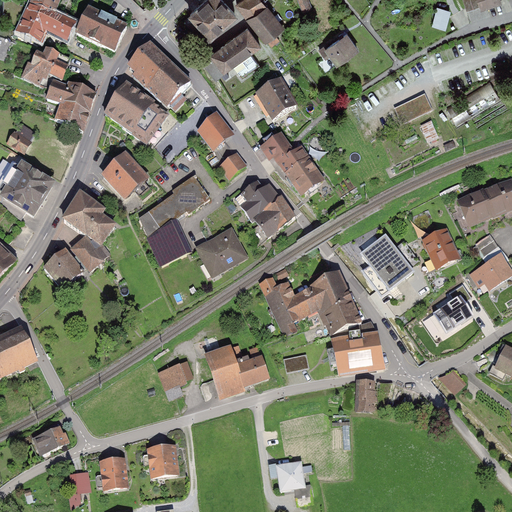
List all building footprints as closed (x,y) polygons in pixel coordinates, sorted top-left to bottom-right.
[(54,16),(61,0),(34,0),(31,7),(54,16)] [(222,0),(207,0),(191,15),(211,38),(236,15),(222,0)] [(242,0),(236,4),(266,42),(268,41),(272,46),(279,41),(275,35),(283,29),(262,2),(261,0),(242,0)] [(307,0),(299,0),(304,11),(311,8),(307,0)] [(480,6),(478,0),(463,0),(467,10),(480,6)] [(75,27),(54,16),(31,7),(18,34),(43,43),(47,34),(68,43),(75,27)] [(450,12),(438,9),(433,25),(446,29),(450,12)] [(88,10),(75,35),(114,55),(127,29),(88,10)] [(261,46),(248,29),(204,61),(217,78),(233,67),(242,79),(260,66),(250,54),(261,46)] [(320,51),(324,57),(329,53),(337,64),(357,51),(346,34),(320,51)] [(152,48),(129,72),(149,92),(172,66),(152,48)] [(44,59),(37,56),(32,67),(30,67),(24,80),(44,90),(51,92),(55,84),(69,90),(70,85),(63,82),(70,62),(47,53),(44,59)] [(194,86),(172,66),(149,92),(171,112),(194,86)] [(297,108),(280,83),(258,97),(273,122),(297,108)] [(90,115),(98,96),(70,85),(69,90),(55,84),(51,92),(48,102),(62,106),(63,104),(90,115)] [(490,86),(451,112),(461,126),(500,100),(490,86)] [(157,108),(127,87),(106,116),(147,146),(167,118),(157,108)] [(425,96),(395,111),(403,127),(433,113),(425,96)] [(83,134),(90,115),(63,104),(62,106),(56,123),(83,134)] [(232,137),(217,115),(199,133),(213,151),(232,137)] [(429,143),(441,139),(434,121),(423,125),(429,143)] [(21,127),(10,146),(25,155),(36,136),(21,127)] [(278,165),(288,177),(309,163),(302,152),(294,157),(292,155),(277,132),(263,142),(278,165)] [(148,182),(127,157),(105,177),(126,202),(136,193),(143,201),(153,193),(145,184),(148,182)] [(246,169),(237,158),(222,170),(230,180),(246,169)] [(34,219),(53,187),(13,163),(11,168),(4,163),(0,168),(0,204),(21,221),(26,214),(34,219)] [(309,163),(288,177),(302,197),(322,182),(309,163)] [(189,216),(210,202),(195,179),(174,194),(176,196),(140,221),(149,241),(175,224),(187,214),(189,216)] [(511,182),(488,193),(499,218),(511,211),(511,182)] [(281,202),(269,188),(263,193),(258,185),(235,201),(252,225),(255,222),(281,202)] [(488,193),(460,206),(471,230),(499,218),(488,193)] [(82,198),(64,223),(101,249),(119,224),(82,198)] [(282,201),(281,202),(255,222),(261,230),(250,237),(258,247),(297,220),(282,201)] [(175,224),(149,241),(162,268),(190,255),(175,224)] [(463,260),(450,231),(427,242),(440,271),(463,260)] [(207,268),(213,265),(218,276),(246,260),(232,233),(198,251),(207,268)] [(418,272),(391,238),(358,265),(385,299),(418,272)] [(87,240),(72,252),(90,274),(104,262),(87,240)] [(0,281),(17,263),(0,247),(0,281)] [(83,274),(65,253),(46,271),(63,292),(83,274)] [(511,266),(506,257),(471,278),(483,298),(511,280),(511,266)] [(286,271),(276,276),(279,281),(289,277),(286,271)] [(352,306),(339,277),(312,291),(315,298),(313,299),(318,311),(321,316),(352,306)] [(295,300),(288,286),(278,292),(273,282),(262,287),(285,338),(297,333),(293,325),(318,311),(313,299),(315,298),(312,291),(295,300)] [(469,292),(436,311),(448,332),(482,313),(469,292)] [(362,326),(352,306),(321,316),(325,326),(328,325),(333,336),(362,326)] [(25,334),(0,345),(0,376),(2,380),(39,363),(25,334)] [(333,342),(339,374),(385,369),(377,337),(333,342)] [(207,359),(220,397),(268,380),(258,349),(250,352),(255,364),(250,365),(248,359),(243,361),(238,348),(207,359)] [(511,348),(500,370),(511,375),(511,348)] [(307,358),(284,362),(287,377),(310,373),(307,358)] [(192,364),(160,375),(166,394),(198,382),(192,364)] [(468,385),(456,372),(443,384),(455,397),(468,385)] [(373,413),(374,383),(358,382),(357,412),(373,413)] [(62,427),(34,440),(41,456),(70,444),(62,427)] [(150,450),(153,480),(178,477),(175,448),(150,450)] [(130,461),(103,464),(106,493),(133,490),(130,461)] [(301,464),(277,468),(281,493),(296,490),(299,508),(313,506),(310,488),(306,488),(303,474),(312,472),(311,468),(302,469),(301,464)] [(92,475),(73,476),(74,494),(93,493),(92,475)]
